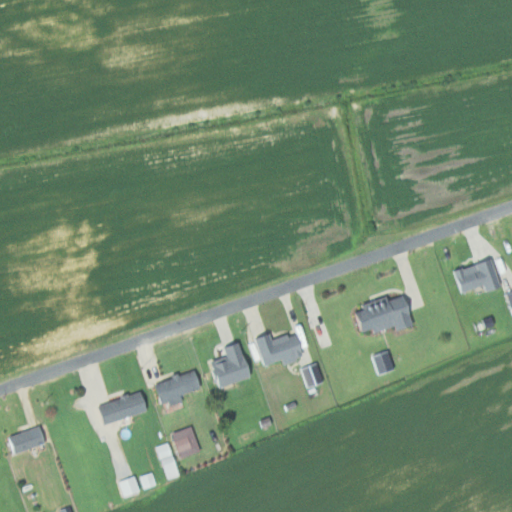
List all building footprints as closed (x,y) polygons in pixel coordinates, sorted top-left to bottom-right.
[(478,284),(480,290),(494,286),(486,258),(448,269),(455,292),(478,284)] [(511,316),(511,289),(501,293),(509,317),(511,316)] [(398,325),(400,331),(418,325),(408,294),(359,310),(365,331),(378,327),(379,332),(398,325)] [(266,365),(287,359),(288,362),(307,357),(300,332),(274,339),(273,333),(259,337),(266,365)] [(225,345),(227,355),(215,357),(220,384),(252,379),(246,342),(225,345)] [(382,374),(397,368),(391,351),(376,356),(382,374)] [(185,400),(183,393),(204,388),(199,370),(157,381),(164,406),(185,400)] [(150,412),(145,392),(101,403),(106,422),(150,412)] [(174,432),(184,457),(203,450),(193,425),(174,432)] [(17,451),(48,444),(44,427),(13,434),(17,451)] [(160,444),(166,478),(179,476),(173,442),(160,444)] [(158,485),(155,472),(142,475),(145,487),(158,485)] [(121,479),(126,496),(142,492),(138,475),(121,479)]
